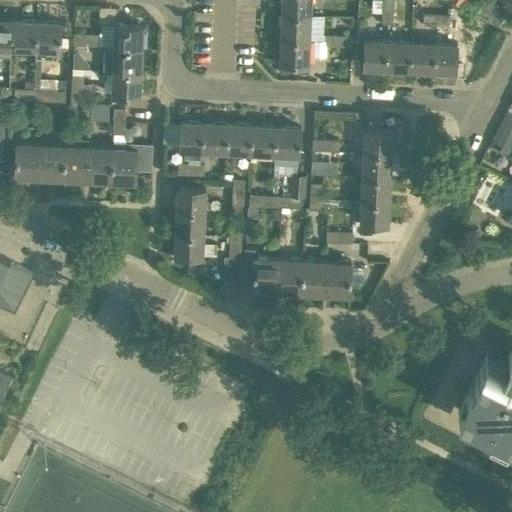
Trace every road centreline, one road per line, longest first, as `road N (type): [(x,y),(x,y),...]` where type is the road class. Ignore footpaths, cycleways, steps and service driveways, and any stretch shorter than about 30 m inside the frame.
road 1 (unclassified): [(0,215),(259,344),(302,350),(374,329)]
road 2 (residential): [(482,102),(197,93),(172,78),(172,17),(146,0)]
road 3 (residential): [(374,329),(482,102)]
road 4 (unclassified): [(374,329),(446,289),(511,271)]
